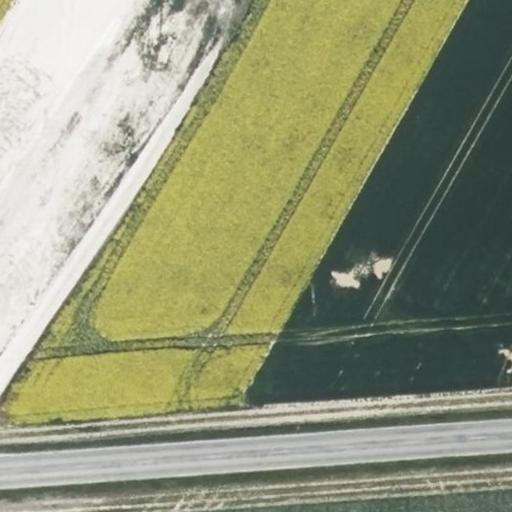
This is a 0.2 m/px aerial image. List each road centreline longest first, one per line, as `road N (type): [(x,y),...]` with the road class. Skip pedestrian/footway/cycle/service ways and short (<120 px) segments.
road 1 (track): [(0,506),(511,467)]
road 2 (tertiary): [(0,469),(511,432)]
